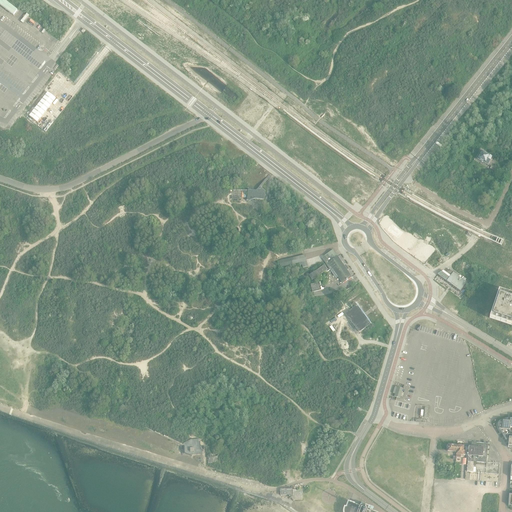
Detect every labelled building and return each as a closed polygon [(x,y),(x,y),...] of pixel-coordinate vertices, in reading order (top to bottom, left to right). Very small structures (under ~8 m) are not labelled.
[(2,0),(0,0),(0,4),(13,15),(17,11),(2,0)] [(48,92),(29,116),(37,122),(56,99),(48,92)] [(258,133),(261,129),(252,122),(249,125),(258,133)] [(478,159),(485,163),(487,164),(490,160),(487,159),(489,155),(482,151),(481,152),(480,152),(480,154),(480,155),(479,156),(478,157),(478,158),(478,159)] [(228,190),(247,192),(246,201),(249,201),(256,200),(264,200),(265,191),(261,187),(271,175),(270,174),(259,186),(256,191),(247,190),(228,188),(228,190)] [(398,240),(397,241),(398,242),(410,251),(416,243),(417,242),(414,240),(403,232),(398,240)] [(344,267),(337,257),(333,250),(322,258),(329,269),(327,270),(324,266),(310,276),(313,280),(314,279),(324,272),(325,273),(330,270),(336,279),(338,277),(342,283),(351,277),(346,270),(348,269),(346,266),(344,267)] [(307,267),(305,256),(279,262),(280,267),(299,263),(299,265),(302,265),(303,268),(307,267)] [(443,271),(437,274),(460,291),(466,282),(449,269),(446,273),(443,271)] [(511,295),(498,291),(489,319),(511,327),(511,326),(511,295)] [(373,326),(359,307),(356,303),(355,303),(356,305),(346,312),(346,313),(345,314),(346,315),(357,331),(358,332),(359,332),(360,331),(370,324),(372,327),(373,326)] [(348,321),(340,326),(343,331),(351,326),(348,321)] [(400,398),(403,389),(395,387),(393,393),(395,394),(394,397),(400,398)] [(509,424),(510,422),(508,422),(508,421),(503,420),(502,420),(501,421),(500,421),(499,422),(498,423),(498,424),(498,425),(498,426),(498,427),(498,428),(498,429),(504,437),(504,435),(504,430),(509,431),(510,428),(510,424),(509,424)] [(200,440),(200,439),(199,439),(198,439),(190,439),(183,443),(182,444),(183,454),(183,455),(192,458),(192,456),(201,455),(203,456),(204,455),(203,452),(202,451),(202,449),(201,449),(200,441),(200,440)] [(486,463),(488,444),(471,442),(471,447),(467,446),(467,455),(468,456),(467,462),(468,462),(467,472),(473,472),(474,466),(476,466),(476,462),(486,463)] [(458,446),(457,446),(456,452),(456,457),(453,456),(453,459),(456,460),(456,457),(460,458),(460,455),(467,455),(467,446),(460,446),(460,445),(458,445),(458,446)] [(214,456),(208,457),(207,457),(208,463),(208,464),(209,464),(215,463),(217,467),(219,465),(218,463),(218,456),(219,455),(217,452),(216,454),(214,454),(214,456)] [(302,492),(302,488),(299,488),(299,489),(299,490),(293,490),(291,490),(291,488),(284,489),(282,489),(280,489),(280,490),(280,491),(280,496),(289,495),(289,497),(290,497),(288,498),(289,499),(291,498),(293,501),(294,501),(295,500),(302,500),(302,492)] [(373,511),(372,511),(373,509),(368,507),(365,506),(364,508),(348,502),(345,510),(345,511),(373,511)]
